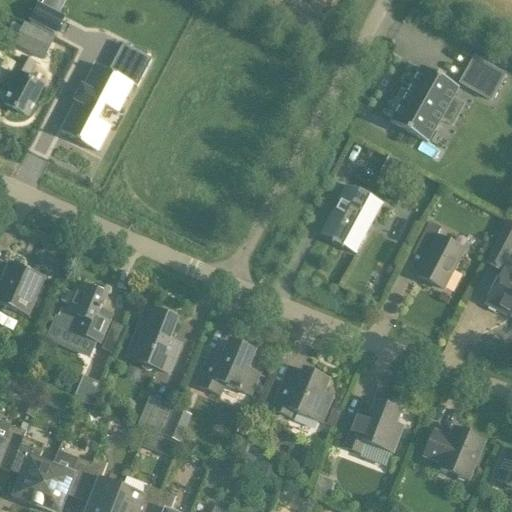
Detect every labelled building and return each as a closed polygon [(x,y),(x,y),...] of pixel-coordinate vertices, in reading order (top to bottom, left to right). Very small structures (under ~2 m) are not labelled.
[(13,46),(43,62),(55,39),(24,24),(13,46)] [(77,102),(60,134),(96,153),(109,129),(94,121),(102,105),(117,113),(131,86),(137,89),(152,60),(123,45),(108,73),(96,66),(83,90),(82,89),(76,102),(77,102)] [(27,117),(43,88),(27,79),(34,65),(21,58),(13,73),(19,76),(4,105),(27,117)] [(490,101),(504,76),(474,59),(460,84),(490,101)] [(421,68),(390,124),(427,144),(458,89),(421,68)] [(404,165),(388,157),(379,175),(394,183),(404,165)] [(355,256),(382,206),(346,186),(337,202),(341,204),(337,212),(333,210),(319,236),(355,256)] [(487,263),(502,270),(511,251),(511,222),(509,221),(487,263)] [(440,229),(429,224),(418,245),(429,251),(416,276),(443,291),(463,252),(436,238),(440,229)] [(1,313),(14,319),(16,315),(28,320),(29,319),(28,318),(44,282),(45,282),(46,281),(8,265),(7,266),(9,266),(0,285),(0,307),(3,309),(1,313)] [(511,313),(511,274),(504,270),(486,304),(500,311),(502,308),(511,313)] [(91,291),(76,285),(65,313),(75,317),(77,322),(72,333),(100,345),(109,323),(98,318),(106,297),(103,296),(103,292),(94,289),(91,291)] [(145,309),(144,313),(128,352),(140,356),(137,364),(140,365),(141,368),(143,371),(145,372),(148,373),(151,372),(154,370),(157,372),(159,368),(170,372),(180,347),(169,342),(177,321),(157,313),(145,309)] [(114,351),(124,325),(112,321),(102,347),(114,351)] [(208,358),(196,387),(219,397),(224,386),(250,397),(259,376),(247,371),(255,353),(229,342),(220,363),(208,358)] [(281,386),(271,411),(289,419),(292,412),(321,425),(332,399),(323,395),(329,382),(303,371),(294,392),(281,386)] [(98,385),(83,378),(73,401),(88,408),(98,385)] [(150,397),(136,428),(161,439),(175,407),(150,397)] [(357,413),(355,419),(344,449),(359,455),(364,444),(392,455),(402,429),(395,426),(401,413),(374,403),(369,417),(357,413)] [(31,419),(36,408),(27,404),(22,416),(31,419)] [(334,428),(340,413),(332,410),(326,425),(334,428)] [(340,413),(334,428),(342,432),(348,416),(340,413)] [(4,442),(0,440),(0,465),(3,459),(13,463),(14,464),(23,439),(24,439),(26,433),(10,427),(4,442)] [(434,432),(424,458),(438,464),(436,469),(468,482),(484,443),(453,430),(449,439),(434,432)] [(145,433),(139,448),(151,453),(157,438),(145,433)] [(14,464),(13,463),(11,469),(22,473),(12,499),(35,508),(52,467),(38,462),(42,452),(37,451),(39,445),(24,439),(23,439),(14,464)] [(495,481),(507,487),(507,488),(511,490),(511,450),(508,449),(495,481)] [(57,452),(52,467),(35,508),(45,511),(60,511),(69,492),(80,496),(82,491),(82,490),(91,466),(57,452)] [(112,511),(122,489),(101,480),(107,465),(94,460),(92,466),(91,466),(82,490),(82,491),(93,495),(85,511),(112,511)] [(264,463),(263,467),(255,464),(252,472),(270,479),(275,467),(264,463)] [(151,511),(160,492),(147,487),(143,497),(122,489),(112,511),(151,511)] [(170,511),(175,499),(160,492),(151,511),(170,511)]
